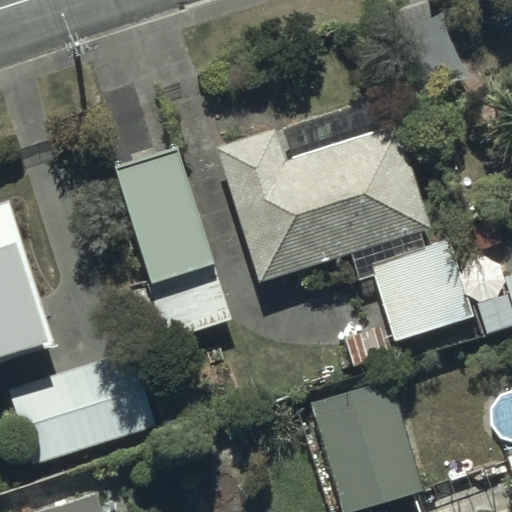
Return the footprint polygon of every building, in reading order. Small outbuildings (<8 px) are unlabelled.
[(377,93),(213,142),(254,278),(347,249),(355,275),(373,270),(393,336),(475,312),(451,233),(428,240),(423,225),(431,223),(401,122),(387,126),(377,93)] [(231,311),(175,142),(113,162),(169,332),(231,311)] [(0,344),(46,329),(0,191),(0,344)] [(125,357),(5,393),(26,464),(146,429),(125,357)] [(386,381),(304,403),(333,511),(346,511),(416,493),(412,477),(426,473),(419,444),(403,449),(398,430),(409,427),(403,406),(393,408),(386,381)] [(511,511),(511,454),(498,459),(511,500),(502,503),(505,511),(502,511),(511,511)] [(101,511),(96,496),(47,511),(101,511)]
